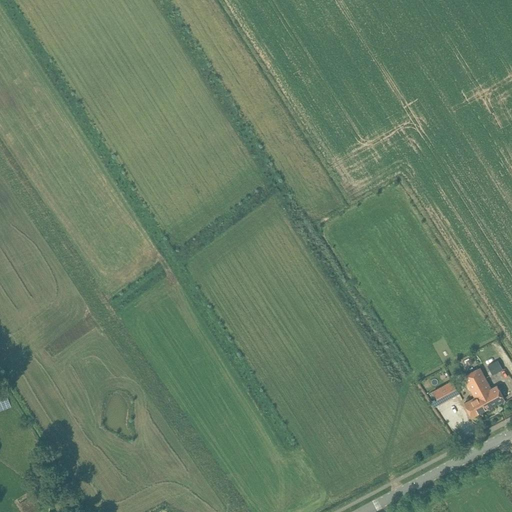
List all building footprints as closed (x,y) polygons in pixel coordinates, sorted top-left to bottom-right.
[(497,361),(488,366),(492,375),(502,369),(497,361)] [(504,400),(500,391),(497,386),(491,389),(479,367),(463,376),(475,397),(464,403),(467,409),(471,417),(504,400)] [(459,393),(452,380),(433,391),(436,398),(440,404),(459,393)] [(0,399),(0,411),(11,407),(8,396),(0,399)] [(436,398),(432,401),(435,407),(440,404),(436,398)] [(18,501),(24,511),(32,511),(44,505),(35,491),(18,501)]
